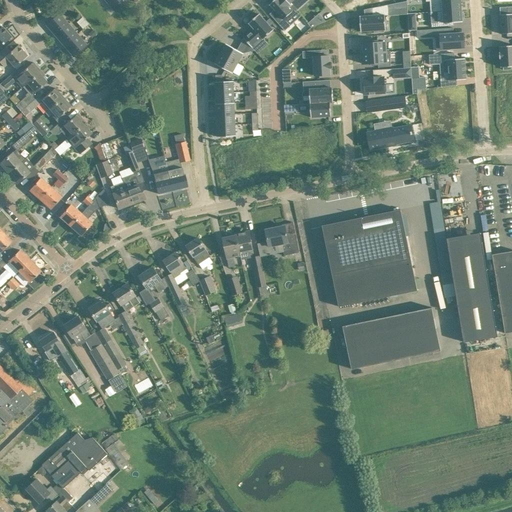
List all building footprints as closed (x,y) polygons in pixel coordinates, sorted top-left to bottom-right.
[(128,0),(106,0),(106,1),(115,12),(128,0)] [(274,0),(270,4),(274,10),(270,14),(285,31),(290,26),(301,16),(296,11),(295,10),(286,0),(274,0)] [(286,0),(295,10),(296,11),(306,2),(304,0),(286,0)] [(426,0),(426,1),(436,1),(437,11),(462,10),(461,0),(426,0)] [(407,1),(393,4),(394,10),(408,9),(407,1)] [(373,16),(360,16),(361,32),(374,31),(374,33),(384,32),(384,30),(386,30),(385,16),(389,15),(388,5),(373,8),(373,16)] [(508,14),(500,14),(501,34),(511,33),(511,6),(507,7),(508,14)] [(438,22),(431,23),(432,27),(453,25),(453,22),(463,22),(462,18),(464,18),(464,12),(462,12),(462,10),(437,11),(438,22)] [(46,25),(55,35),(68,24),(59,13),(46,25)] [(254,29),(243,38),(252,48),(262,39),(263,40),(274,30),(260,13),(249,23),(254,29)] [(319,13),(308,23),(311,27),(326,21),(319,13)] [(416,13),(408,13),(408,14),(409,31),(417,30),(416,13)] [(68,24),(55,35),(64,46),(77,34),(68,24)] [(0,45),(3,43),(10,37),(2,27),(0,28),(0,45)] [(417,30),(417,32),(418,32),(417,30),(433,29),(433,36),(436,36),(437,51),(450,50),(450,48),(464,47),(463,33),(453,34),(453,27),(417,30)] [(92,30),(88,33),(92,38),(96,34),(92,30)] [(77,34),(64,46),(73,56),(86,45),(77,34)] [(373,43),(361,43),(362,53),(386,52),(385,42),(378,42),(378,41),(372,41),(373,43)] [(221,53),(220,54),(238,63),(238,62),(243,53),(226,44),(221,53)] [(6,47),(0,51),(0,62),(4,67),(10,62),(14,66),(26,55),(18,45),(10,52),(6,47)] [(500,52),(499,52),(500,58),(501,58),(501,67),(503,67),(503,70),(511,69),(511,67),(511,66),(511,45),(500,46),(500,52)] [(386,52),(362,53),(363,64),(374,63),(374,64),(378,64),(378,67),(391,66),(390,51),(386,52)] [(454,53),(429,55),(430,65),(444,64),(444,72),(448,71),(449,80),(466,79),(465,58),(455,59),(454,53)] [(220,54),(215,64),(232,73),(238,63),(220,54)] [(330,56),(313,57),(314,76),(331,75),(331,69),(332,69),(331,61),(330,61),(330,56)] [(14,80),(21,88),(40,71),(32,62),(25,68),(22,65),(14,71),(0,83),(0,86),(5,92),(5,91),(4,89),(14,80)] [(364,83),(362,83),(363,89),(364,89),(365,94),(370,94),(370,95),(375,94),(385,93),(385,83),(394,83),(394,78),(412,77),(411,67),(402,68),(396,68),(374,70),(374,77),(368,77),(368,78),(364,78),(364,83)] [(291,69),(282,70),(283,76),(283,83),(292,82),(291,69)] [(15,106),(21,112),(36,98),(33,94),(46,82),(41,77),(43,75),(40,71),(21,88),(22,88),(23,87),(28,93),(25,95),(26,96),(15,106)] [(176,85),(185,85),(185,71),(175,72),(176,85)] [(155,74),(147,79),(150,84),(158,79),(157,77),(155,74)] [(426,76),(412,77),(413,94),(416,94),(416,89),(427,88),(426,76)] [(221,81),(215,82),(216,93),(234,92),(233,81),(234,81),(221,81)] [(320,81),(303,81),(303,92),(310,92),(310,103),(333,102),(332,88),(320,88),(320,81)] [(55,88),(39,101),(40,102),(41,102),(48,110),(49,109),(63,97),(55,88)] [(0,105),(8,98),(3,92),(0,94),(0,105)] [(216,103),(216,104),(235,103),(234,103),(234,92),(216,93),(216,103)] [(63,97),(49,109),(53,113),(50,115),(58,124),(66,116),(63,112),(70,106),(63,97)] [(399,97),(377,100),(378,111),(401,107),(399,97)] [(29,112),(40,102),(39,101),(36,98),(21,112),(29,121),(31,124),(36,120),(29,112)] [(333,102),(310,103),(311,117),(331,116),(330,102),(333,102)] [(235,103),(216,104),(217,114),(235,114),(234,103),(235,103)] [(295,104),(284,105),(285,112),(295,112),(295,104)] [(6,112),(2,116),(8,123),(13,119),(12,118),(6,112)] [(64,125),(59,129),(61,132),(67,138),(85,123),(82,119),(77,113),(75,115),(70,120),(67,122),(64,125)] [(235,114),(217,114),(217,125),(235,124),(235,114)] [(50,130),(40,118),(36,121),(36,120),(31,124),(33,126),(43,137),(50,130)] [(19,127),(13,119),(8,123),(15,131),(19,127)] [(21,128),(25,133),(33,126),(31,124),(29,121),(21,128)] [(375,131),(368,133),(371,149),(388,146),(387,142),(395,141),(395,144),(414,140),(411,125),(392,129),(393,131),(385,132),(383,122),(374,124),(375,131)] [(58,146),(54,150),(56,153),(59,156),(63,152),(72,145),(74,147),(80,154),(84,150),(91,144),(86,138),(91,134),(86,128),(88,126),(85,123),(67,138),(66,139),(58,146)] [(218,136),(217,136),(217,137),(236,136),(236,135),(235,124),(217,125),(218,136)] [(30,138),(25,133),(12,146),(15,150),(17,151),(30,138)] [(141,138),(129,142),(132,151),(137,163),(148,158),(144,146),(141,138)] [(186,143),(175,145),(178,159),(179,158),(180,162),(190,159),(186,143)] [(48,151),(33,167),(38,172),(56,153),(54,150),(52,147),(48,151)] [(101,149),(96,150),(101,163),(105,161),(103,155),(104,155),(101,149)] [(130,151),(125,153),(130,167),(132,172),(133,172),(138,170),(139,169),(137,163),(132,151),(130,151)] [(7,157),(0,163),(8,173),(20,163),(24,159),(20,154),(17,156),(13,152),(12,153),(7,157)] [(100,177),(112,172),(119,170),(114,158),(108,160),(105,161),(101,163),(95,165),(100,177)] [(172,190),(186,187),(182,168),(181,168),(180,162),(179,158),(178,159),(165,162),(165,164),(167,171),(172,190)] [(20,163),(8,173),(17,183),(29,172),(20,163)] [(158,194),(172,190),(167,171),(165,164),(158,166),(158,168),(152,170),(158,194)] [(53,175),(57,179),(62,173),(57,169),(53,175)] [(62,173),(57,179),(63,184),(68,178),(62,173)] [(121,178),(123,182),(131,204),(144,199),(139,184),(138,184),(136,177),(135,177),(133,174),(121,178)] [(29,190),(40,199),(51,187),(40,178),(29,190)] [(118,208),(131,204),(123,182),(110,187),(113,194),(118,208)] [(51,187),(40,199),(50,209),(61,196),(51,187)] [(98,206),(99,208),(109,204),(103,189),(97,196),(95,198),(98,206)] [(83,201),(88,206),(95,198),(97,196),(92,192),(90,195),(89,194),(83,201)] [(66,209),(59,217),(70,226),(81,214),(70,204),(66,209)] [(81,214),(70,226),(80,235),(91,223),(87,219),(94,211),(88,206),(81,214)] [(417,290),(403,219),(401,209),(322,225),(324,235),(339,306),(417,290)] [(277,227),(265,230),(269,246),(278,244),(280,252),(283,251),(284,255),(299,252),(293,222),(277,225),(277,227)] [(11,241),(1,230),(0,231),(0,250),(1,251),(11,241)] [(236,234),(241,260),(253,257),(253,253),(252,249),(253,248),(249,231),(236,234)] [(236,235),(223,238),(225,248),(227,259),(229,267),(236,266),(234,257),(240,256),(236,235)] [(498,336),(482,243),(471,245),(470,239),(466,240),(465,235),(447,238),(464,342),(498,336)] [(186,246),(198,264),(211,256),(199,238),(186,246)] [(8,261),(19,271),(30,260),(19,250),(8,261)] [(511,250),(492,254),(494,264),(506,333),(511,331),(511,250)] [(176,252),(164,260),(175,278),(181,274),(180,273),(187,269),(176,252)] [(19,271),(14,276),(24,287),(27,283),(33,290),(42,282),(36,275),(40,271),(30,260),(19,271)] [(194,285),(200,281),(193,269),(187,260),(184,262),(190,272),(187,274),(194,285)] [(154,267),(140,276),(145,285),(147,288),(154,284),(157,288),(159,292),(165,289),(166,288),(162,279),(159,276),(154,267)] [(262,267),(254,268),(257,286),(265,285),(262,267)] [(211,276),(200,281),(206,295),(217,291),(211,276)] [(12,277),(7,282),(14,288),(19,284),(12,277)] [(228,280),(233,296),(243,293),(238,277),(228,280)] [(128,284),(114,293),(120,301),(122,304),(122,305),(130,299),(134,306),(140,302),(140,301),(137,297),(134,292),(128,284)] [(179,286),(172,290),(184,317),(191,313),(179,286)] [(169,316),(158,298),(150,303),(162,321),(169,316)] [(103,300),(90,309),(95,317),(98,321),(102,328),(103,329),(105,328),(110,325),(109,323),(115,320),(111,312),(114,310),(110,303),(106,305),(103,300)] [(432,307),(343,326),(352,369),(441,350),(432,307)] [(240,314),(224,318),(227,327),(242,323),(240,314)] [(79,316),(65,325),(70,333),(73,337),(77,344),(91,335),(84,324),(79,316)] [(131,321),(124,325),(127,330),(137,348),(144,344),(131,321)] [(51,361),(58,356),(66,351),(54,332),(41,341),(47,350),(45,352),(51,361)] [(111,337),(101,343),(119,374),(120,373),(121,373),(118,369),(125,365),(126,365),(126,364),(111,337)] [(101,343),(91,349),(108,380),(109,380),(119,374),(101,343)] [(78,370),(66,351),(58,356),(60,359),(79,388),(87,383),(92,380),(89,376),(86,378),(80,369),(78,370)] [(0,433),(9,425),(8,424),(13,419),(21,411),(29,404),(33,400),(28,395),(14,380),(3,369),(0,366),(0,433)] [(131,411),(135,419),(142,415),(137,407),(131,411)] [(78,433),(43,465),(48,471),(58,482),(64,488),(81,472),(87,467),(89,469),(89,470),(107,454),(93,437),(85,440),(82,437),(78,433)] [(112,444),(105,449),(121,468),(127,463),(112,444)] [(35,482),(27,488),(28,489),(28,491),(31,494),(33,494),(40,502),(45,496),(51,502),(59,494),(65,489),(64,488),(58,482),(53,488),(51,486),(46,490),(42,485),(37,480),(35,482)] [(106,484),(89,499),(96,506),(113,491),(106,484)] [(73,498),(65,489),(59,494),(61,497),(47,510),(49,511),(65,511),(73,506),(69,502),(73,498)] [(181,494),(179,496),(183,501),(186,498),(188,497),(189,496),(186,492),(181,495),(181,494)]
